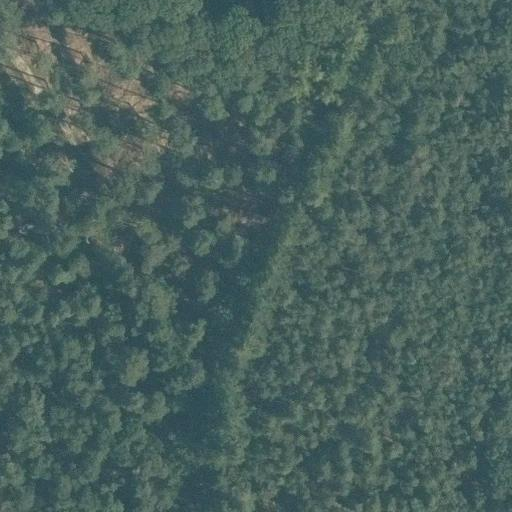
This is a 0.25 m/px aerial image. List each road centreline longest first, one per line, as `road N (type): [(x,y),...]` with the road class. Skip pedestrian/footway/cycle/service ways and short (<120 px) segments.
road 1 (track): [(218,290),(147,182),(7,0)]
road 2 (track): [(218,290),(381,0)]
road 3 (track): [(203,511),(198,383),(218,290)]
